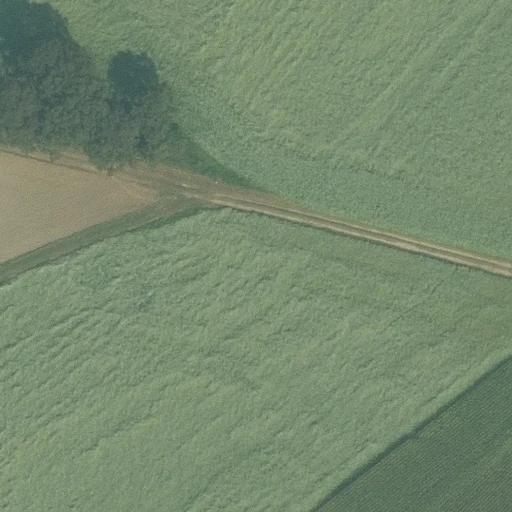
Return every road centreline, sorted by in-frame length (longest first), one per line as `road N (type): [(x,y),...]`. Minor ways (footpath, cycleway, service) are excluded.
road 1 (track): [(0,142),(511,271)]
road 2 (track): [(0,286),(189,192)]
